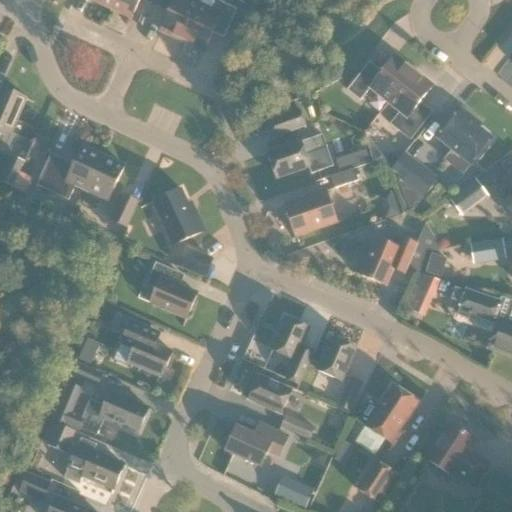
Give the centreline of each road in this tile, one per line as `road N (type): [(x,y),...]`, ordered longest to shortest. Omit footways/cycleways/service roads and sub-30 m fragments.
road 1 (residential): [(251,269),(511,393)]
road 2 (residential): [(251,269),(200,161),(104,116)]
road 3 (residential): [(166,466),(251,269)]
road 4 (residential): [(104,116),(54,81),(28,12)]
